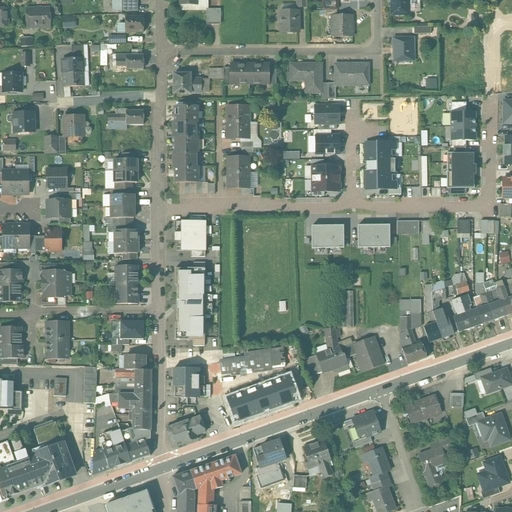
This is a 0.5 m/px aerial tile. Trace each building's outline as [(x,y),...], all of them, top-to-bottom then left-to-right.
[(137,0),(121,0),(122,11),(138,11),(137,0)] [(388,0),(389,14),(408,13),(408,0),(388,0)] [(334,1),(323,1),(323,11),(325,11),(337,10),(337,1),(334,1)] [(41,9),(27,10),(27,9),(26,9),(27,28),(50,27),(49,9),(41,9)] [(220,11),(207,11),(207,24),(220,24),(220,11)] [(298,11),(280,12),(281,33),(298,33),(298,11)] [(337,16),(331,16),(332,37),(353,37),(352,16),(337,16)] [(63,28),(78,28),(77,17),(63,17),(63,28)] [(143,17),(125,17),(125,33),(143,33),(143,17)] [(414,36),(392,36),(393,59),(414,59),(414,36)] [(21,39),(21,47),(33,47),(33,38),(21,39)] [(452,40),(452,55),(477,55),(476,40),(452,40)] [(29,54),(21,54),(21,66),(29,66),(29,54)] [(126,55),(116,55),(116,59),(116,62),(113,62),(113,67),(116,67),(116,66),(126,66),(126,55)] [(126,55),(126,66),(126,69),(143,69),(143,55),(126,55)] [(72,59),(62,60),(63,74),(83,73),(82,59),(72,59)] [(319,64),(287,64),(287,80),(305,80),(305,94),(319,94),(319,84),(319,64)] [(249,65),(230,65),(230,68),(230,84),(231,84),(249,84),(249,65)] [(268,65),(249,65),(249,84),(268,84),(268,68),(268,65)] [(367,66),(334,66),(334,84),(334,86),(335,86),(367,86),(367,66)] [(222,68),(210,68),(210,78),(222,78),(222,68)] [(276,68),(268,68),(268,84),(268,86),(276,86),(276,68)] [(454,69),(455,86),(478,85),(477,68),(454,69)] [(83,73),(63,74),(63,88),(83,86),(83,73)] [(189,73),(172,73),(172,94),(189,94),(189,91),(189,78),(189,73)] [(21,74),(3,74),(3,93),(21,93),(21,86),(22,86),(22,85),(22,79),(22,78),(21,78),(21,74)] [(199,79),(189,78),(189,91),(199,91),(199,79)] [(426,87),(437,88),(437,78),(427,78),(426,87)] [(328,100),(328,84),(319,84),(319,94),(319,100),(328,100)] [(32,96),(33,105),(44,104),(44,96),(32,96)] [(197,107),(175,107),(175,123),(196,123),(198,123),(197,107)] [(249,108),(249,107),(241,107),(226,107),(227,123),(249,123),(249,108)] [(339,107),(315,107),(315,124),(339,124),(339,107)] [(143,111),(126,111),(126,110),(116,110),(116,115),(108,115),(108,129),(127,129),(127,125),(143,125),(143,111)] [(33,113),(14,113),(14,134),(34,133),(33,113)] [(475,126),(475,113),(452,113),(452,127),(475,126)] [(83,116),(64,117),(64,137),(65,137),(83,137),(83,116)] [(175,123),(173,123),(173,138),(175,138),(188,138),(196,138),(196,123),(175,123)] [(249,123),(227,123),(227,139),(249,139),(249,123)] [(475,140),(475,126),(452,127),(452,141),(475,140)] [(315,137),(315,154),(340,154),(339,136),(331,136),(315,137)] [(57,137),(44,138),(45,154),(57,153),(57,137)] [(188,138),(175,138),(175,153),(196,153),(198,153),(198,138),(188,138)] [(15,141),(3,141),(3,151),(16,151),(15,141)] [(394,144),(366,144),(367,189),(395,189),(394,144)] [(196,168),(196,153),(175,153),(173,153),(173,168),(175,168),(196,168)] [(448,187),(473,187),(473,154),(448,154),(448,187)] [(249,157),(227,157),(227,173),(249,173),(249,157)] [(123,160),(114,160),(114,171),(137,171),(137,160),(135,160),(123,160)] [(324,166),(311,167),(311,180),(340,179),(340,166),(324,166)] [(198,183),(198,168),(196,168),(175,168),(175,183),(179,183),(185,183),(190,183),(196,183),(198,183)] [(66,170),(46,171),(47,187),(67,187),(66,170)] [(137,183),(137,171),(114,171),(114,183),(131,183),(137,183)] [(16,194),(15,172),(3,172),(2,172),(2,174),(3,194),(16,194)] [(28,172),(15,172),(16,194),(29,194),(28,172)] [(249,173),(227,173),(227,190),(241,190),(242,190),(249,190),(249,173)] [(511,177),(502,177),(501,199),(511,199),(511,177)] [(340,179),(311,180),(312,193),(324,193),(340,193),(340,179)] [(70,195),(70,201),(58,201),(47,201),(47,210),(70,210),(76,209),(76,200),(80,200),(80,194),(74,194),(70,195)] [(119,195),(111,195),(111,207),(134,207),(134,195),(119,195)] [(500,205),(499,217),(511,218),(511,205),(500,205)] [(134,207),(111,207),(111,219),(131,219),(134,219),(134,207)] [(70,219),(70,210),(47,210),(47,219),(58,219),(70,219)] [(467,221),(456,221),(456,233),(468,232),(467,221)] [(205,222),(181,222),(181,242),(182,242),(182,251),(205,251),(205,222)] [(119,225),(107,225),(107,242),(115,242),(115,231),(119,231),(119,225)] [(389,225),(357,226),(358,248),(389,248),(389,225)] [(16,248),(16,226),(3,226),(3,237),(3,248),(16,248)] [(29,236),(29,226),(16,226),(16,248),(29,248),(29,237),(29,236)] [(343,226),(311,226),(311,248),(343,248),(343,226)] [(61,251),(61,231),(45,231),(45,237),(45,251),(61,251)] [(119,231),(115,231),(115,242),(138,242),(138,231),(132,231),(119,231)] [(45,237),(35,237),(35,252),(45,252),(45,251),(45,237)] [(138,242),(115,242),(115,254),(124,254),(136,254),(138,254),(138,242)] [(83,261),(93,261),(93,249),(83,249),(83,261)] [(510,251),(500,253),(501,264),(511,262),(510,251)] [(16,264),(0,263),(0,271),(16,271),(16,264)] [(137,266),(115,267),(115,274),(111,274),(107,274),(107,286),(115,286),(137,285),(137,266)] [(205,269),(175,269),(175,286),(177,286),(177,301),(177,308),(176,323),(175,323),(175,340),(204,341),(205,269)] [(16,271),(0,271),(0,283),(21,284),(23,284),(22,271),(16,271)] [(56,271),(45,271),(45,272),(41,272),(41,285),(70,285),(70,274),(66,274),(63,271),(56,271)] [(485,283),(485,289),(487,288),(489,293),(496,291),(493,280),(485,283)] [(21,284),(0,283),(0,302),(21,303),(21,284)] [(465,283),(459,285),(459,295),(467,293),(465,283)] [(488,305),(484,295),(485,289),(485,283),(475,283),(477,298),(473,299),(476,309),(488,305)] [(429,324),(434,322),(430,312),(430,290),(429,284),(422,284),(425,314),(429,324)] [(70,296),(70,285),(41,285),(41,299),(45,299),(56,299),(63,299),(66,296),(70,296)] [(138,304),(137,285),(115,286),(116,305),(138,304)] [(459,285),(447,288),(448,298),(459,295),(459,285)] [(511,297),(511,295),(510,287),(507,288),(504,288),(500,289),(504,300),(511,297)] [(430,290),(430,312),(434,322),(442,319),(439,308),(436,310),(438,300),(445,300),(444,289),(430,290)] [(489,293),(484,295),(488,305),(500,301),(496,291),(489,293)] [(353,292),(339,292),(340,328),(353,328),(353,292)] [(466,295),(459,297),(459,304),(463,314),(469,312),(467,305),(469,304),(466,295)] [(459,297),(450,300),(456,316),(463,314),(459,304),(459,297)] [(511,297),(504,300),(500,301),(504,315),(511,312),(511,297)] [(410,329),(418,326),(412,326),(411,315),(418,315),(417,301),(399,301),(399,311),(405,311),(405,318),(410,318),(410,329)] [(500,301),(488,305),(492,319),(504,315),(500,301)] [(488,305),(476,309),(481,323),(492,319),(488,305)] [(469,312),(463,314),(468,328),(481,323),(476,309),(469,312)] [(456,316),(452,317),(457,331),(468,328),(463,314),(456,316)] [(399,332),(410,329),(410,318),(405,318),(399,318),(399,332)] [(442,319),(434,322),(439,337),(451,333),(445,318),(442,319)] [(68,322),(46,322),(46,341),(68,341),(68,322)] [(143,322),(120,322),(120,340),(143,340),(143,322)] [(429,324),(422,327),(427,342),(439,337),(434,322),(429,324)] [(21,347),(21,328),(0,328),(0,347),(21,347)] [(334,328),(327,330),(327,332),(325,332),(328,351),(316,356),(322,373),(336,369),(338,374),(349,370),(345,359),(356,355),(357,355),(353,345),(340,350),(339,348),(338,348),(334,328)] [(410,329),(399,332),(402,346),(415,341),(410,329)] [(373,338),(353,345),(357,355),(356,355),(362,373),(383,365),(373,338)] [(415,341),(402,346),(407,362),(426,355),(420,340),(415,341)] [(68,341),(46,341),(46,360),(68,360),(68,341)] [(21,347),(0,347),(0,359),(17,359),(23,359),(23,347),(21,347)] [(245,357),(219,360),(224,395),(231,414),(240,418),(241,416),(263,408),(259,397),(293,392),(290,368),(286,369),(283,347),(245,352),(245,357)] [(144,356),(125,356),(125,370),(144,371),(144,356)] [(316,356),(304,360),(310,377),(322,373),(316,356)] [(202,367),(172,367),(172,383),(202,383),(202,367)] [(491,368),(474,374),(476,381),(482,379),(481,379),(493,374),(491,368)] [(144,371),(125,370),(115,370),(115,377),(118,377),(118,384),(135,382),(135,383),(151,383),(151,371),(144,371)] [(493,374),(481,379),(482,379),(487,394),(511,385),(506,370),(493,374)] [(115,385),(116,395),(118,395),(123,395),(123,388),(134,388),(135,383),(135,382),(118,384),(115,385)] [(13,383),(2,383),(1,404),(1,408),(8,408),(13,408),(13,392),(13,383)] [(151,383),(135,383),(134,388),(134,395),(151,395),(151,383)] [(202,383),(172,383),(172,399),(202,399),(202,383)] [(22,392),(13,392),(13,408),(8,408),(8,412),(21,412),(22,392)] [(463,394),(450,394),(450,407),(463,407),(463,394)] [(110,403),(108,395),(96,399),(95,404),(95,407),(110,403)] [(123,395),(118,395),(118,403),(118,416),(132,416),(133,395),(123,395)] [(134,395),(133,395),(132,416),(132,425),(132,429),(133,429),(133,430),(150,430),(151,395),(134,395)] [(435,396),(420,402),(426,418),(441,413),(435,396)] [(420,402),(405,407),(411,424),(426,418),(420,402)] [(373,412),(352,420),(354,427),(359,441),(377,434),(381,433),(378,426),(377,424),(376,424),(374,420),(376,420),(375,418),(373,412)] [(482,413),(465,419),(468,427),(478,423),(477,423),(485,420),(482,413)] [(485,420),(477,423),(478,423),(484,441),(489,440),(491,447),(509,440),(500,415),(485,420)] [(200,417),(165,428),(172,448),(176,447),(178,448),(179,448),(180,446),(198,439),(196,436),(205,433),(200,417)] [(94,426),(93,453),(102,450),(100,445),(105,443),(102,436),(112,433),(120,430),(117,424),(115,418),(94,426)] [(55,424),(34,431),(41,452),(26,458),(22,445),(9,449),(7,442),(0,444),(0,488),(4,498),(36,487),(37,490),(44,487),(44,486),(74,476),(63,444),(55,424)] [(131,429),(132,429),(132,425),(117,424),(120,430),(120,432),(131,429)] [(150,430),(133,430),(133,429),(132,429),(131,429),(120,432),(131,463),(131,462),(149,456),(149,457),(150,456),(145,441),(150,439),(150,430)] [(120,432),(120,430),(112,433),(114,440),(118,447),(103,453),(109,470),(131,463),(120,432)] [(102,450),(103,453),(118,447),(114,440),(112,433),(102,436),(105,443),(100,445),(102,450)] [(279,440),(253,449),(259,468),(256,469),(258,476),(259,479),(270,475),(276,473),(272,464),(286,459),(279,440)] [(443,440),(429,444),(432,450),(441,447),(442,451),(446,450),(443,440)] [(325,441),(302,449),(306,461),(304,462),(306,471),(321,465),(324,476),(333,472),(329,460),(331,459),(325,441)] [(432,450),(418,456),(424,472),(431,490),(441,486),(440,483),(441,482),(442,481),(440,477),(438,476),(437,476),(436,475),(435,475),(433,469),(447,464),(442,451),(441,447),(432,450)] [(382,448),(365,454),(374,476),(374,477),(386,472),(390,471),(382,448)] [(102,450),(93,453),(92,476),(109,470),(103,453),(102,450)] [(235,456),(190,471),(195,489),(198,488),(213,483),(213,490),(223,487),(221,481),(241,474),(235,456)] [(500,458),(484,463),(488,476),(484,477),(482,478),(481,480),(481,483),(482,484),(485,491),(485,492),(497,487),(509,483),(500,458)] [(190,471),(172,478),(178,495),(190,491),(195,489),(190,471)] [(386,472),(374,477),(374,476),(369,478),(372,485),(388,479),(386,472)] [(270,475),(259,479),(258,476),(255,477),(259,489),(272,484),(270,475)] [(306,477),(293,476),(293,488),(305,489),(306,477)] [(388,479),(372,485),(375,492),(387,487),(387,488),(391,486),(388,479)] [(213,483),(198,488),(197,511),(214,511),(215,506),(212,506),(213,490),(213,483)] [(250,497),(249,487),(240,487),(240,497),(250,497)] [(375,492),(370,493),(377,511),(388,511),(395,510),(387,488),(387,487),(375,492)] [(497,487),(485,492),(485,491),(480,493),(483,499),(500,493),(497,487)] [(153,511),(146,491),(106,505),(108,511),(153,511)] [(190,491),(178,495),(177,511),(191,511),(192,496),(190,491)]
